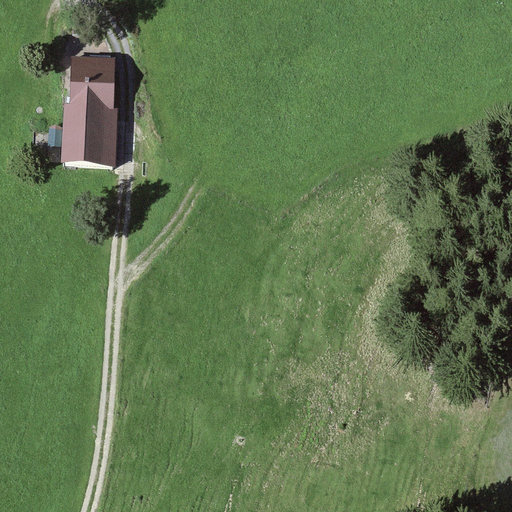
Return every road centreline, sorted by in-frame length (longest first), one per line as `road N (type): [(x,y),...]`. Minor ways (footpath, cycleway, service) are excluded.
road 1 (track): [(71,0),(87,7),(120,47),(128,83),(102,459),(87,511)]
road 2 (track): [(50,159),(51,36),(58,10),(71,3)]
